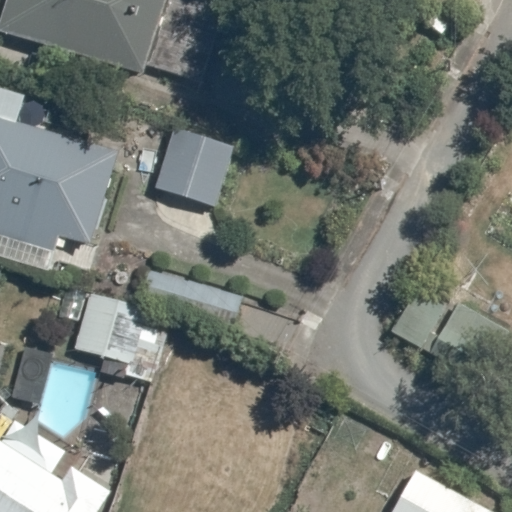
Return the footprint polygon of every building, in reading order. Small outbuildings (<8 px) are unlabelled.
[(169,0),(6,0),(0,23),(0,32),(146,77),(149,69),(202,85),(219,28),(166,12),(169,0)] [(26,96),(0,88),(0,259),(55,274),(64,240),(99,249),(125,155),(18,126),(26,96)] [(235,151),(166,131),(150,189),(219,209),(235,151)] [(246,296),(149,269),(139,305),(236,332),(246,296)] [(505,331),(423,286),(398,332),(480,377),(505,331)] [(172,316),(89,295),(75,350),(159,371),(172,316)] [(67,484),(0,441),(0,511),(105,511),(115,496),(75,471),(67,484)] [(493,511),(420,473),(399,511),(493,511)]
